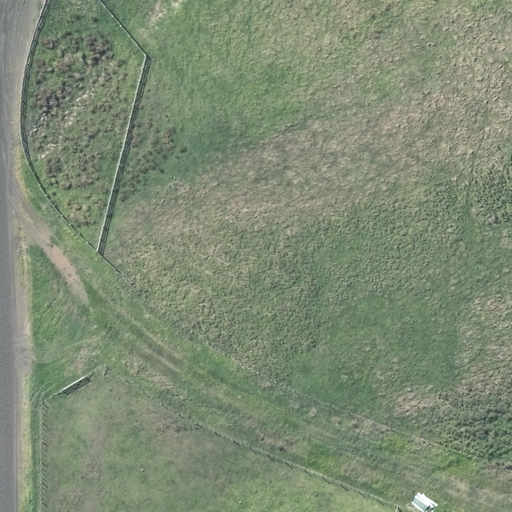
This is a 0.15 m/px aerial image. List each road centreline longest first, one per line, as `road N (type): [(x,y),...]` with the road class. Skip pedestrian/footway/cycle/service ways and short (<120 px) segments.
road 1 (track): [(8,185),(163,359),(217,392),(511,509)]
road 2 (track): [(7,511),(4,317),(19,0)]
